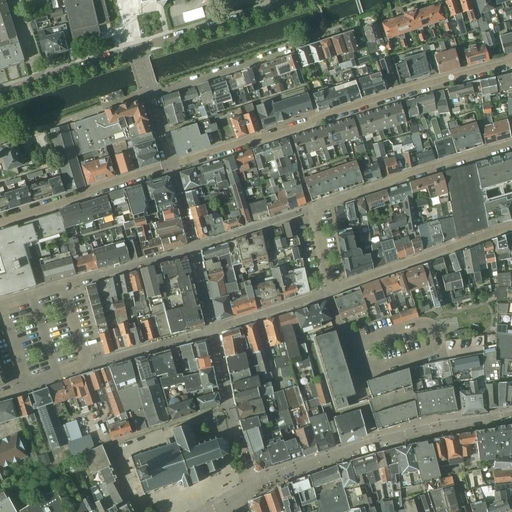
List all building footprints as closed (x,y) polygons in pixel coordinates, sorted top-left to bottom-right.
[(98,19),(102,18),(97,0),(65,0),(75,43),(87,40),(86,34),(93,32),(91,25),(95,24),(94,20),(98,19)] [(463,25),(455,0),(450,0),(445,2),(449,17),(454,15),(457,26),(463,25)] [(476,21),(470,0),(458,0),(459,0),(463,13),(467,12),(471,22),(476,21)] [(485,49),(486,49),(492,47),(487,32),(488,31),(486,21),(489,20),(486,11),(494,9),(490,0),(476,0),(480,13),(475,14),(484,45),(485,49)] [(502,1),(505,0),(494,0),(497,9),(504,8),(502,1)] [(0,17),(9,14),(6,3),(0,4),(0,17)] [(439,4),(428,8),(433,24),(443,20),(444,25),(448,24),(446,19),(444,14),(442,15),(439,4)] [(416,11),(422,27),(429,25),(429,27),(434,26),(433,24),(428,8),(416,11)] [(63,13),(61,9),(47,12),(48,17),(63,13)] [(422,27),(416,11),(416,10),(404,14),(404,15),(410,32),(416,30),(417,31),(422,29),(422,27)] [(48,21),(46,13),(33,16),(35,24),(48,21)] [(0,17),(0,29),(13,26),(9,14),(0,17)] [(403,16),(392,20),(397,36),(398,38),(399,42),(400,42),(404,40),(403,36),(402,34),(410,32),(404,15),(403,16)] [(392,20),(382,23),(385,33),(383,33),(383,34),(382,34),(385,44),(388,43),(387,39),(397,36),(392,20)] [(375,24),(362,29),(367,43),(366,44),(369,54),(376,52),(375,47),(382,45),(375,24)] [(0,29),(0,42),(17,37),(13,26),(0,29)] [(51,28),(58,53),(67,50),(65,43),(66,42),(65,39),(69,38),(66,27),(60,29),(59,26),(51,28)] [(37,32),(41,46),(44,45),(45,48),(46,48),(48,56),(58,53),(51,28),(37,32)] [(341,35),(348,57),(352,56),(352,54),(358,52),(355,41),(359,39),(357,31),(353,32),(352,31),(341,35)] [(417,36),(420,43),(426,41),(423,34),(417,36)] [(511,52),(507,34),(499,36),(504,56),(511,53),(511,52)] [(348,57),(341,35),(330,38),(336,57),(347,54),(348,57)] [(0,68),(24,61),(17,37),(0,42),(0,68)] [(339,68),(336,57),(330,38),(318,42),(324,61),(331,58),(331,61),(332,61),(334,66),(335,66),(335,69),(339,68)] [(324,61),(318,42),(307,46),(313,64),(324,61)] [(384,44),(387,52),(393,50),(390,42),(384,44)] [(489,61),(486,49),(485,49),(484,45),(475,47),(474,44),(468,46),(467,49),(463,50),(468,66),(489,61)] [(301,68),(313,64),(307,46),(296,50),(301,68)] [(445,53),(450,71),(460,69),(455,50),(447,52),(445,47),(441,48),(442,53),(445,53)] [(445,53),(442,53),(434,55),(440,74),(450,71),(445,53)] [(294,54),(285,57),(292,77),(295,87),(300,86),(295,71),(299,69),(295,54),(294,54)] [(400,81),(430,72),(428,66),(425,54),(404,60),(405,63),(395,65),(400,81)] [(276,60),(273,61),(279,76),(280,81),(292,77),(285,57),(276,60)] [(359,66),(356,57),(350,59),(352,68),(359,66)] [(388,57),(378,60),(383,75),(393,72),(388,57)] [(273,61),(268,63),(272,77),(272,78),(279,76),(273,61)] [(268,63),(259,66),(266,87),(275,84),(272,78),(272,77),(268,63)] [(259,66),(251,69),(258,90),(266,87),(259,66)] [(251,68),(241,72),(246,87),(248,94),(258,91),(258,90),(251,69),(251,68)] [(241,72),(232,75),(239,96),(244,94),(242,88),(246,87),(241,72)] [(370,74),(368,75),(375,94),(377,93),(384,91),(379,74),(374,75),(373,73),(370,74)] [(508,99),(511,99),(511,98),(511,96),(510,73),(497,77),(501,95),(507,93),(508,99)] [(231,75),(224,78),(229,92),(232,91),(234,98),(237,96),(239,96),(232,75),(231,75)] [(364,78),(359,80),(363,95),(364,97),(375,94),(368,75),(366,75),(363,76),(364,78)] [(223,78),(208,83),(217,112),(235,106),(234,102),(232,103),(231,100),(229,92),(224,78),(223,78)] [(492,78),(487,79),(489,96),(498,94),(495,78),(492,78)] [(484,101),(489,99),(487,79),(480,81),(481,93),(484,101)] [(343,83),(349,102),(360,99),(355,82),(348,84),(348,81),(343,83)] [(481,93),(480,81),(447,90),(449,100),(463,98),(463,96),(481,93)] [(208,83),(197,87),(204,106),(208,105),(211,114),(217,112),(208,83)] [(349,102),(343,83),(339,84),(339,86),(333,88),(339,105),(349,102)] [(282,84),(275,86),(277,94),(284,92),(282,84)] [(339,105),(333,88),(327,90),(327,88),(323,89),(329,109),(339,105)] [(318,112),(329,109),(323,89),(318,91),(319,93),(313,95),(318,110),(318,112)] [(163,107),(180,102),(197,97),(195,90),(179,95),(178,92),(161,97),(163,107)] [(434,93),(436,101),(446,100),(443,90),(434,93)] [(414,98),(413,99),(416,108),(420,108),(421,114),(418,115),(419,119),(421,118),(423,129),(427,129),(424,118),(423,114),(435,111),(432,93),(422,96),(414,98)] [(312,111),(311,109),(306,94),(272,105),(271,102),(255,107),(261,124),(263,128),(265,127),(277,123),(278,123),(287,120),(287,119),(288,119),(293,117),(293,118),(294,117),(298,115),(299,116),(300,116),(299,115),(304,113),(304,114),(305,114),(305,113),(310,112),(311,112),(310,111),(312,111)] [(418,115),(421,114),(420,108),(416,108),(413,99),(406,101),(408,118),(418,116),(418,115)] [(125,140),(130,138),(151,132),(147,121),(147,120),(142,103),(138,101),(129,104),(104,112),(105,113),(74,123),(76,131),(83,154),(91,151),(105,147),(125,140)] [(166,116),(192,109),(195,108),(202,106),(201,101),(193,103),(194,106),(192,105),(182,108),(180,102),(163,107),(166,116)] [(400,102),(391,105),(397,125),(399,125),(406,122),(400,102)] [(246,116),(242,117),(248,134),(260,130),(260,129),(254,113),(251,104),(243,106),(246,116)] [(395,126),(397,125),(391,105),(382,108),(389,128),(395,126)] [(197,108),(200,118),(206,116),(203,106),(197,108)] [(449,113),(447,106),(437,107),(438,115),(449,113)] [(382,108),(374,111),(380,131),(382,130),(389,128),(382,108)] [(194,115),(192,109),(166,116),(169,126),(171,126),(186,121),(185,117),(194,115)] [(374,111),(365,113),(371,133),(378,131),(380,131),(374,111)] [(359,126),(356,127),(359,137),(362,136),(371,133),(365,113),(356,116),(359,126)] [(493,124),(496,142),(510,138),(507,118),(505,114),(491,118),(491,117),(493,124)] [(352,117),(344,120),(350,140),(359,137),(356,127),(359,126),(356,116),(352,117)] [(235,138),(248,134),(242,117),(230,121),(235,136),(235,138)] [(485,145),(496,142),(493,124),(491,117),(487,118),(488,125),(483,127),(484,134),(483,135),(485,145)] [(344,120),(335,123),(341,143),(343,142),(350,140),(344,120)] [(205,134),(216,130),(214,124),(209,126),(207,121),(170,132),(176,154),(177,154),(179,155),(180,156),(187,154),(188,154),(210,146),(205,134)] [(332,146),(339,144),(341,143),(335,123),(326,126),(332,146)] [(472,127),(449,134),(450,136),(450,137),(455,154),(483,146),(476,123),(472,124),(472,127)] [(442,139),(440,132),(437,124),(432,125),(436,140),(434,141),(438,158),(438,159),(446,157),(442,139)] [(409,126),(411,135),(418,133),(417,125),(409,126)] [(83,154),(76,131),(68,134),(66,126),(51,130),(62,171),(68,191),(84,186),(75,157),(83,154)] [(326,126),(318,128),(324,149),(326,148),(332,146),(326,126)] [(316,151),(322,149),(324,149),(318,128),(309,131),(316,151)] [(450,136),(449,134),(448,130),(440,132),(442,139),(446,157),(455,154),(450,137),(450,136)] [(309,131),(301,134),(307,154),(309,153),(316,151),(309,131)] [(151,132),(130,138),(133,147),(153,140),(151,132)] [(418,133),(411,135),(413,144),(413,146),(414,145),(416,154),(415,154),(418,164),(419,166),(435,161),(434,159),(431,149),(430,149),(428,141),(420,143),(418,133)] [(298,157),(305,154),(307,154),(301,134),(292,136),(298,157)] [(128,151),(128,152),(130,160),(131,159),(137,158),(157,152),(153,140),(133,147),(130,138),(125,140),(129,150),(128,151)] [(279,141),(284,157),(288,171),(292,170),(291,165),(289,160),(288,161),(287,156),(292,154),(288,138),(279,141)] [(278,159),(284,157),(279,141),(270,144),(275,160),(278,172),(282,171),(278,159)] [(21,164),(27,162),(25,154),(20,155),(15,142),(0,146),(0,164),(1,164),(3,172),(6,172),(8,178),(18,174),(16,169),(22,166),(21,164)] [(371,142),(363,145),(365,152),(373,150),(372,144),(371,142)] [(372,144),(373,150),(375,158),(383,156),(379,143),(372,144)] [(269,144),(262,147),(269,170),(272,169),(270,162),(275,160),(270,144),(269,144)] [(401,145),(393,147),(395,160),(404,159),(405,168),(406,170),(415,167),(414,165),(412,155),(415,154),(416,154),(414,145),(413,146),(413,144),(409,145),(402,147),(401,145)] [(357,154),(365,152),(363,145),(356,147),(353,148),(355,153),(357,153),(357,154)] [(91,151),(94,162),(82,166),(87,185),(114,177),(105,147),(91,151)] [(260,147),(252,150),(260,174),(269,171),(269,170),(262,147),(260,147)] [(251,150),(235,156),(239,169),(240,171),(249,168),(256,165),(251,150)] [(135,170),(131,159),(130,160),(128,152),(122,153),(128,172),(135,170)] [(131,159),(135,170),(160,162),(157,152),(137,158),(131,159)] [(121,174),(128,172),(122,153),(116,156),(120,173),(121,174)] [(398,172),(397,170),(394,158),(395,158),(394,154),(387,156),(389,160),(383,162),(387,173),(387,175),(398,172)] [(496,157),(503,186),(511,184),(505,155),(496,157)] [(230,185),(239,181),(236,170),(239,169),(235,156),(222,160),(230,185)] [(366,156),(361,157),(362,163),(361,163),(362,168),(365,181),(365,183),(373,181),(368,161),(366,156)] [(499,187),(501,187),(503,186),(496,157),(487,159),(495,188),(499,187)] [(368,161),(373,181),(381,178),(380,176),(375,159),(368,161)] [(475,164),(481,192),(485,191),(495,188),(487,159),(475,164)] [(211,163),(217,185),(218,190),(228,188),(224,176),(221,162),(220,160),(211,163)] [(352,165),(305,182),(312,202),(363,183),(356,161),(351,163),(352,165)] [(208,188),(217,185),(211,163),(202,166),(206,183),(208,188)] [(292,170),(288,171),(288,173),(288,174),(292,173),(297,171),(297,163),(291,165),(292,170)] [(488,227),(481,192),(475,164),(445,172),(451,201),(450,202),(453,218),(444,219),(441,204),(435,206),(438,220),(444,242),(467,235),(467,233),(488,227)] [(206,183),(202,166),(194,168),(179,173),(184,190),(206,183)] [(292,173),(288,174),(290,182),(298,207),(299,206),(306,204),(300,185),(296,186),(292,173)] [(433,176),(439,196),(448,193),(442,173),(433,176)] [(430,199),(439,196),(433,176),(419,180),(422,190),(427,188),(430,199)] [(48,181),(52,196),(64,192),(60,177),(48,181)] [(153,200),(173,193),(169,179),(167,177),(144,183),(140,185),(123,190),(128,205),(130,212),(132,220),(146,217),(147,216),(146,211),(148,207),(146,202),(153,200)] [(415,192),(422,190),(419,180),(412,182),(415,192)] [(37,184),(42,199),(52,196),(48,181),(37,184)] [(230,185),(238,210),(243,226),(252,223),(239,181),(230,185)] [(290,182),(282,184),(284,188),(285,191),(287,197),(286,197),(290,210),(291,209),(298,207),(290,182)] [(408,226),(410,232),(418,229),(418,228),(413,202),(409,183),(386,191),(389,200),(394,212),(399,209),(397,203),(403,201),(406,214),(387,219),(392,230),(392,231),(398,229),(406,227),(408,226)] [(26,187),(31,202),(42,199),(37,184),(26,187)] [(275,187),(272,188),(275,194),(277,200),(281,213),(282,213),(290,210),(286,197),(287,197),(285,191),(284,188),(278,190),(277,186),(275,187)] [(15,191),(20,206),(31,202),(26,187),(15,191)] [(511,220),(511,191),(504,195),(501,187),(499,187),(501,195),(487,199),(486,195),(485,191),(481,192),(488,227),(511,220)] [(495,188),(485,191),(486,195),(487,199),(501,195),(499,187),(495,188)] [(189,209),(201,206),(204,205),(211,203),(209,194),(202,196),(201,191),(203,191),(203,188),(185,193),(189,209)] [(271,195),(264,198),(265,200),(270,217),(271,217),(281,213),(277,200),(275,194),(272,188),(269,189),(270,191),(271,195)] [(123,190),(109,194),(109,195),(108,196),(112,210),(119,208),(120,214),(130,212),(128,205),(123,190)] [(226,190),(219,192),(221,200),(228,199),(226,190)] [(4,194),(9,209),(20,206),(15,191),(4,194)] [(383,202),(389,200),(386,191),(365,197),(370,211),(368,214),(370,218),(378,216),(375,209),(385,206),(383,202)] [(219,192),(209,194),(211,203),(221,200),(219,192)] [(157,212),(177,206),(174,194),(173,193),(153,200),(157,212)] [(0,195),(0,211),(9,209),(4,194),(0,195)] [(107,196),(97,199),(103,218),(113,214),(107,196)] [(357,218),(357,219),(362,218),(364,226),(368,225),(363,198),(353,201),(357,218)] [(103,218),(97,199),(87,202),(93,221),(103,218)] [(265,200),(249,204),(254,222),(270,217),(265,200)] [(352,221),(357,220),(357,219),(357,218),(353,201),(345,204),(348,221),(348,222),(349,226),(353,225),(352,221)] [(93,221),(87,202),(79,205),(79,204),(78,204),(84,223),(93,221)] [(84,223),(78,204),(68,207),(74,225),(83,223),(83,224),(84,223)] [(343,223),(348,222),(348,221),(345,204),(337,207),(337,213),(335,213),(337,228),(344,226),(343,223)] [(192,220),(193,220),(211,214),(214,213),(213,208),(206,210),(204,205),(201,206),(189,209),(192,220)] [(179,214),(177,206),(157,212),(159,219),(179,214)] [(74,225),(68,207),(59,210),(60,211),(61,211),(65,226),(65,228),(74,225)] [(243,226),(238,210),(230,213),(230,215),(223,217),(224,221),(222,222),(225,231),(243,226)] [(23,223),(28,244),(33,242),(38,258),(50,255),(48,249),(41,251),(38,241),(66,232),(65,226),(61,211),(23,223)] [(211,214),(193,220),(198,238),(200,240),(225,231),(222,222),(221,218),(213,221),(211,214)] [(132,220),(134,228),(148,225),(151,224),(148,215),(147,216),(146,217),(132,220)] [(156,223),(158,229),(158,231),(166,229),(167,236),(183,232),(179,216),(156,223)] [(118,225),(123,224),(124,223),(122,217),(116,218),(118,225)] [(443,242),(444,242),(438,220),(423,226),(429,248),(444,243),(443,242)] [(286,234),(287,239),(290,238),(297,236),(293,222),(283,224),(284,228),(286,234)] [(0,297),(37,286),(24,245),(28,244),(23,223),(0,230),(0,256),(6,274),(0,275),(0,297)] [(154,239),(152,231),(150,232),(148,225),(134,228),(143,255),(143,257),(158,253),(155,241),(153,242),(152,239),(154,239)] [(406,227),(400,229),(401,231),(401,235),(402,240),(404,250),(405,257),(414,254),(412,241),(410,241),(409,237),(409,232),(410,232),(408,226),(406,227)] [(418,228),(418,229),(421,238),(420,239),(422,250),(429,248),(423,226),(418,228)] [(280,228),(268,232),(270,238),(282,234),(280,228)] [(155,241),(158,253),(184,246),(186,244),(183,232),(167,236),(166,229),(158,231),(158,229),(152,231),(154,239),(152,239),(153,242),(155,241)] [(398,229),(392,231),(394,237),(395,242),(397,259),(405,257),(404,250),(402,240),(401,235),(401,231),(400,229),(398,229)] [(418,229),(410,232),(409,232),(409,237),(410,241),(412,241),(414,254),(422,250),(420,239),(421,238),(418,229)] [(382,250),(385,264),(398,260),(397,259),(395,242),(394,237),(392,231),(392,230),(387,231),(390,241),(383,243),(384,249),(382,250)] [(236,240),(240,263),(241,267),(252,264),(251,261),(256,260),(257,263),(268,260),(263,242),(261,231),(236,240)] [(352,233),(337,236),(340,253),(341,253),(342,259),(342,260),(346,278),(373,268),(371,255),(370,255),(370,254),(356,257),(354,250),(356,249),(352,233)] [(130,234),(126,235),(127,241),(132,258),(133,259),(141,257),(140,255),(134,234),(130,234)] [(278,251),(281,250),(289,248),(287,239),(286,234),(274,238),(278,251)] [(359,236),(360,243),(370,241),(369,234),(359,236)] [(511,243),(510,234),(501,237),(504,260),(511,258),(511,256),(511,250),(511,243)] [(293,260),(294,262),(297,262),(298,269),(304,268),(303,260),(302,255),(300,248),(301,248),(300,247),(298,238),(297,238),(297,236),(290,238),(287,239),(289,248),(281,250),(282,252),(291,249),(293,260)] [(501,237),(491,240),(492,241),(494,255),(495,262),(504,260),(501,237)] [(201,251),(204,264),(230,256),(232,265),(240,263),(236,240),(227,243),(201,251)] [(125,241),(114,244),(119,263),(130,260),(125,241)] [(492,241),(483,244),(487,263),(491,263),(492,273),(497,272),(495,262),(494,255),(492,241)] [(373,268),(385,264),(382,250),(384,249),(383,243),(373,245),(374,254),(371,255),(373,268)] [(87,272),(82,255),(76,256),(73,248),(75,247),(74,244),(69,245),(71,251),(77,275),(87,272)] [(84,244),(80,246),(81,248),(82,255),(87,272),(98,269),(91,245),(85,247),(84,244)] [(114,244),(103,246),(109,266),(119,263),(114,244)] [(487,263),(483,244),(482,244),(475,246),(478,265),(487,263)] [(98,269),(109,266),(103,246),(93,249),(98,269)] [(464,263),(466,273),(466,274),(467,274),(468,285),(481,282),(478,265),(475,246),(475,247),(474,247),(463,251),(462,251),(463,252),(464,263)] [(77,275),(71,251),(39,260),(45,284),(77,275)] [(460,252),(449,256),(454,272),(459,271),(459,273),(460,276),(462,286),(468,285),(465,269),(460,252)] [(206,275),(222,269),(232,267),(232,265),(230,256),(204,264),(206,275)] [(284,257),(284,260),(286,265),(282,266),(290,298),(298,295),(296,283),(296,282),(294,277),(293,270),(288,272),(286,267),(291,265),(289,256),(284,257)] [(160,265),(153,267),(158,286),(157,286),(160,297),(161,302),(164,315),(168,335),(171,334),(171,335),(172,335),(172,334),(185,331),(186,331),(204,326),(199,303),(198,303),(191,275),(190,273),(191,273),(187,257),(160,264),(160,265)] [(431,262),(437,282),(441,280),(440,274),(442,274),(440,270),(445,268),(443,258),(431,262)] [(286,265),(284,260),(277,262),(278,268),(271,270),(274,283),(275,289),(278,288),(281,301),(290,298),(282,266),(286,265)] [(422,265),(428,286),(433,303),(435,308),(444,306),(437,282),(431,262),(422,265)] [(428,286),(422,265),(422,266),(413,268),(419,288),(428,286)] [(153,267),(140,270),(140,272),(147,293),(148,300),(152,318),(152,321),(157,338),(159,338),(168,335),(164,315),(161,302),(160,297),(157,286),(158,286),(153,267)] [(224,279),(208,282),(216,319),(218,321),(219,321),(219,320),(224,319),(232,317),(228,297),(238,294),(234,277),(232,267),(222,269),(224,279)] [(296,283),(298,295),(309,292),(304,268),(298,269),(293,270),(294,277),(296,282),(296,283)] [(413,268),(403,272),(410,291),(419,288),(413,268)] [(224,279),(222,269),(206,275),(208,282),(224,279)] [(138,271),(128,274),(129,280),(132,292),(132,293),(143,290),(139,273),(138,271)] [(396,274),(402,293),(403,299),(411,296),(410,291),(405,276),(403,272),(396,274)] [(463,288),(462,286),(460,276),(459,273),(441,276),(445,291),(463,288)] [(497,274),(496,274),(496,276),(498,287),(503,287),(507,288),(506,273),(502,274),(497,274)] [(129,280),(128,274),(116,277),(121,296),(129,294),(130,297),(133,296),(132,293),(132,292),(129,280)] [(403,299),(402,293),(396,274),(387,277),(393,294),(396,292),(400,303),(404,301),(403,299)] [(240,275),(234,277),(238,294),(228,297),(232,317),(256,309),(250,288),(249,281),(243,283),(240,275)] [(111,304),(114,304),(113,302),(116,301),(115,297),(121,296),(116,277),(96,283),(103,312),(112,310),(111,304)] [(393,294),(387,277),(379,280),(385,299),(389,311),(393,310),(388,295),(393,294)] [(378,280),(368,284),(375,303),(377,302),(385,299),(379,280),(378,281),(378,280)] [(105,354),(113,351),(108,331),(103,312),(96,283),(86,287),(96,325),(105,354)] [(256,309),(281,301),(278,288),(275,289),(274,283),(250,288),(256,309)] [(365,306),(373,303),(375,309),(379,308),(377,302),(375,303),(368,284),(358,287),(365,306)] [(366,307),(365,306),(358,287),(332,297),(340,319),(345,318),(344,315),(366,307)] [(496,296),(496,301),(511,303),(511,288),(507,288),(503,287),(498,287),(498,288),(495,288),(496,291),(496,296)] [(122,301),(122,302),(126,317),(136,315),(136,313),(134,303),(133,296),(130,297),(131,299),(122,301)] [(470,296),(452,301),(452,304),(453,304),(471,299),(470,296)] [(140,302),(134,303),(136,313),(136,315),(137,319),(143,318),(145,322),(151,321),(150,314),(148,308),(147,308),(145,301),(141,302),(140,302)] [(511,303),(496,301),(497,313),(511,315),(511,303)] [(117,325),(118,328),(120,337),(123,336),(126,347),(135,345),(132,332),(128,326),(126,317),(122,302),(114,304),(111,304),(112,310),(114,310),(115,316),(117,325)] [(295,312),(300,329),(311,325),(313,330),(321,327),(320,322),(331,319),(325,302),(295,312)] [(414,308),(407,311),(410,320),(417,317),(414,308)] [(114,310),(112,310),(103,312),(108,331),(118,328),(117,325),(115,316),(114,310)] [(407,311),(399,313),(402,322),(410,320),(407,311)] [(278,317),(285,341),(285,342),(289,358),(291,357),(299,355),(307,353),(305,343),(297,346),(294,334),(301,332),(300,329),(295,312),(278,317)] [(391,317),(393,325),(402,322),(399,313),(390,316),(391,317)] [(511,315),(497,313),(496,333),(511,336),(511,315)] [(138,323),(137,319),(136,315),(126,317),(128,326),(138,323)] [(280,344),(285,342),(285,341),(278,317),(270,320),(279,350),(281,350),(280,344)] [(137,319),(138,323),(139,329),(142,343),(157,338),(152,321),(151,321),(145,322),(143,318),(137,319)] [(276,351),(279,350),(270,320),(263,322),(271,346),(275,345),(276,351)] [(135,345),(142,343),(139,329),(138,323),(128,326),(132,332),(135,345)] [(254,361),(255,364),(259,363),(262,373),(263,378),(264,382),(270,380),(271,385),(275,383),(274,379),(270,368),(256,324),(244,327),(252,352),(252,355),(253,358),(254,361)] [(113,351),(126,347),(123,336),(120,337),(118,328),(108,331),(113,351)] [(221,334),(222,342),(240,336),(241,338),(245,337),(242,328),(221,334)] [(335,331),(328,333),(315,337),(338,413),(349,409),(346,398),(355,395),(335,331)] [(511,347),(511,336),(496,333),(495,361),(500,361),(500,359),(510,360),(511,360),(511,353),(511,347)] [(245,340),(245,337),(241,338),(240,336),(222,342),(226,359),(240,355),(241,355),(249,353),(247,344),(243,345),(242,341),(245,340)] [(198,360),(210,357),(206,340),(194,343),(198,360)] [(281,350),(279,350),(280,357),(274,359),(276,369),(280,368),(282,379),(293,375),(289,358),(285,342),(280,344),(281,350)] [(177,347),(180,361),(186,359),(187,362),(188,362),(198,360),(194,343),(177,347)] [(180,361),(177,347),(169,349),(172,363),(180,361)] [(495,361),(495,348),(484,350),(483,362),(483,370),(487,409),(498,407),(498,384),(500,361),(495,361)] [(158,381),(161,380),(169,378),(175,376),(172,363),(169,349),(149,355),(157,378),(158,381)] [(240,363),(253,358),(252,355),(252,352),(249,353),(241,355),(240,355),(226,359),(227,366),(240,362),(240,363)] [(311,366),(307,353),(299,355),(303,368),(311,366)] [(136,361),(135,361),(142,383),(157,378),(149,355),(137,358),(136,361)] [(483,370),(483,362),(484,355),(448,360),(454,392),(457,409),(460,409),(460,411),(461,410),(461,415),(488,413),(487,409),(483,370)] [(188,371),(188,373),(200,370),(212,367),(210,357),(198,360),(188,362),(190,371),(188,371)] [(255,365),(255,364),(254,361),(253,358),(240,363),(240,362),(227,366),(229,375),(249,368),(255,365)] [(190,371),(188,362),(187,362),(186,359),(180,361),(172,363),(175,376),(182,374),(188,373),(188,371),(190,371)] [(500,361),(498,384),(498,407),(509,406),(511,386),(511,360),(510,360),(500,359),(500,361)] [(131,362),(130,360),(108,367),(119,395),(126,412),(133,433),(148,428),(145,419),(147,419),(146,413),(142,400),(141,395),(131,362)] [(408,368),(417,419),(418,418),(437,414),(437,415),(458,411),(457,409),(448,360),(424,364),(424,365),(408,368)] [(142,400),(162,393),(159,383),(161,382),(161,380),(158,381),(157,378),(142,383),(135,361),(131,362),(141,395),(142,400)] [(259,363),(255,364),(255,365),(249,368),(250,371),(255,370),(256,375),(262,373),(259,363)] [(119,395),(108,367),(99,370),(108,400),(114,418),(126,412),(119,395)] [(183,378),(183,377),(191,375),(192,379),(193,379),(194,381),(214,376),(212,367),(200,370),(188,373),(182,374),(183,378)] [(249,368),(229,375),(231,383),(252,376),(256,375),(255,370),(250,371),(249,368)] [(399,424),(417,419),(408,368),(366,381),(371,398),(367,399),(377,431),(387,428),(388,428),(399,424)] [(88,406),(108,400),(99,370),(70,379),(80,408),(88,406)] [(233,394),(260,385),(258,380),(263,378),(262,373),(256,375),(252,376),(231,383),(233,394)] [(217,388),(214,376),(194,381),(193,379),(192,379),(191,375),(183,377),(188,395),(217,388)] [(323,376),(313,379),(314,383),(318,398),(322,405),(330,403),(323,376)] [(47,387),(58,417),(67,413),(63,401),(68,400),(71,408),(75,407),(77,413),(81,412),(80,408),(70,379),(47,387)] [(314,383),(309,385),(313,400),(318,398),(314,383)] [(235,406),(264,396),(266,395),(266,394),(273,392),(271,385),(265,386),(264,384),(260,385),(233,394),(235,405),(235,406)] [(294,387),(283,391),(288,408),(303,404),(301,397),(297,386),(294,387)] [(47,387),(31,393),(35,404),(32,405),(34,408),(34,409),(37,408),(52,450),(68,445),(58,417),(47,387)] [(273,394),(277,412),(288,408),(283,391),(273,394)] [(162,393),(142,400),(146,413),(147,419),(145,419),(148,428),(170,421),(162,393)] [(218,393),(197,398),(201,411),(203,410),(218,406),(220,402),(218,393)] [(34,408),(32,405),(29,398),(28,394),(15,398),(15,400),(21,418),(27,416),(29,423),(37,421),(32,409),(34,408)] [(265,399),(264,396),(235,406),(240,422),(267,414),(263,399),(265,399)] [(303,404),(319,451),(334,446),(322,405),(318,398),(313,400),(303,404)] [(0,423),(18,418),(12,401),(12,399),(0,402),(0,423)] [(194,399),(169,407),(173,420),(198,412),(194,399)] [(294,429),(303,456),(319,451),(303,404),(288,408),(294,429)] [(294,429),(288,408),(277,412),(273,413),(276,422),(276,423),(277,423),(276,420),(282,418),(284,424),(278,426),(280,431),(281,433),(294,429)] [(333,419),(341,444),(366,435),(358,411),(333,419)] [(126,412),(114,418),(108,421),(114,439),(133,433),(126,412)] [(267,414),(240,422),(240,424),(241,426),(241,428),(242,430),(242,431),(260,426),(260,424),(266,422),(268,427),(272,426),(271,423),(276,422),(273,413),(267,414)] [(77,422),(67,425),(73,441),(84,438),(77,422)] [(250,454),(267,448),(266,445),(262,429),(268,427),(266,422),(260,424),(260,426),(242,431),(244,437),(246,442),(250,454)] [(203,472),(207,471),(207,472),(206,474),(208,475),(208,473),(220,470),(221,471),(222,469),(220,468),(217,459),(220,457),(221,459),(223,459),(222,457),(225,454),(227,455),(228,454),(226,453),(227,449),(230,449),(230,447),(227,447),(226,443),(228,441),(227,440),(225,441),(221,439),(222,437),(221,436),(220,438),(216,439),(215,436),(213,437),(214,439),(210,440),(209,438),(208,439),(209,441),(205,442),(204,440),(202,441),(203,443),(199,444),(199,442),(197,443),(198,445),(196,446),(188,424),(171,429),(175,443),(173,444),(171,439),(166,441),(166,444),(166,446),(159,448),(158,446),(157,447),(158,449),(150,451),(149,449),(148,450),(148,452),(141,454),(140,452),(139,453),(139,455),(132,457),(131,455),(130,456),(130,458),(129,458),(129,460),(131,459),(134,468),(129,470),(130,472),(135,471),(139,480),(134,482),(135,485),(140,483),(144,495),(146,495),(145,493),(153,491),(153,492),(154,492),(154,490),(162,487),(162,489),(163,489),(163,487),(171,485),(171,486),(173,486),(172,484),(177,483),(177,484),(179,485),(181,484),(181,482),(183,489),(193,486),(192,483),(205,479),(203,472)] [(505,438),(505,426),(496,426),(497,428),(475,431),(475,432),(479,462),(494,460),(495,454),(503,455),(503,450),(503,448),(509,448),(510,438),(505,438)] [(294,429),(281,433),(290,460),(303,456),(294,429)] [(280,431),(265,437),(266,442),(269,441),(270,444),(266,445),(267,448),(271,466),(290,460),(281,433),(280,431)] [(458,435),(462,457),(471,455),(472,464),(475,463),(476,467),(480,466),(479,462),(475,432),(458,435)] [(0,481),(7,478),(3,468),(27,457),(17,434),(0,440),(0,481)] [(463,462),(462,457),(458,435),(444,437),(449,460),(450,465),(463,462)] [(449,460),(444,437),(431,440),(437,467),(450,465),(449,460)] [(412,444),(421,483),(423,494),(426,493),(442,488),(440,479),(437,467),(431,440),(426,441),(416,443),(412,444)] [(400,487),(421,483),(412,444),(394,449),(398,475),(399,484),(400,487)] [(92,475),(111,466),(105,452),(102,445),(83,454),(92,475)] [(258,471),(271,466),(267,448),(250,454),(255,470),(258,471)] [(503,450),(503,455),(511,456),(511,448),(509,448),(503,448),(503,450)] [(400,492),(400,487),(399,484),(398,475),(394,449),(383,451),(386,467),(388,466),(391,493),(392,492),(394,508),(402,507),(400,492)] [(381,502),(384,501),(392,500),(391,493),(388,466),(386,467),(383,451),(375,454),(381,502)] [(48,454),(39,457),(43,466),(51,463),(48,454)] [(382,511),(380,504),(384,503),(384,501),(381,502),(375,454),(361,458),(364,473),(367,481),(369,485),(376,511),(382,511)] [(495,454),(494,460),(493,469),(500,470),(500,472),(511,470),(511,456),(503,455),(495,454)] [(361,458),(351,461),(356,484),(361,506),(362,511),(375,511),(370,493),(367,485),(369,485),(367,481),(364,473),(361,458)] [(345,500),(346,508),(347,510),(361,506),(356,484),(351,461),(337,465),(342,487),(345,500)] [(309,475),(312,486),(317,497),(315,498),(317,507),(318,511),(347,511),(347,510),(346,508),(345,500),(342,487),(337,465),(309,475)] [(111,466),(92,475),(95,482),(102,479),(114,473),(111,466)] [(511,484),(511,477),(511,470),(500,472),(493,472),(493,480),(483,481),(484,487),(491,486),(494,486),(511,484)] [(105,486),(117,480),(116,478),(114,473),(102,479),(105,486)] [(308,476),(295,480),(299,491),(306,511),(317,507),(315,498),(317,497),(312,486),(309,475),(308,476)] [(442,488),(453,485),(451,477),(440,479),(442,488)] [(113,501),(125,495),(119,484),(117,480),(105,486),(113,501)] [(299,491),(295,480),(294,481),(289,483),(292,493),(295,501),(299,511),(318,511),(317,507),(306,511),(299,491)] [(299,511),(295,501),(292,493),(289,483),(277,488),(287,511),(285,511),(299,511)] [(498,492),(511,490),(511,489),(511,484),(494,486),(491,486),(491,489),(494,489),(495,492),(498,492)] [(459,511),(458,508),(457,505),(453,485),(442,488),(426,493),(432,509),(433,511),(439,511),(445,510),(446,511),(459,511)] [(509,509),(511,490),(498,492),(495,492),(494,489),(491,489),(491,486),(484,487),(480,488),(486,511),(504,511),(509,510),(509,509)] [(486,511),(480,488),(467,491),(464,492),(468,505),(470,505),(471,511),(486,511)] [(271,504),(273,508),(274,511),(283,508),(275,489),(262,496),(266,505),(271,504)] [(67,511),(55,490),(19,511),(67,511)] [(7,491),(4,492),(0,494),(0,504),(12,498),(11,498),(7,491)] [(426,493),(423,494),(418,495),(424,511),(433,511),(432,509),(426,493)] [(128,502),(125,495),(113,501),(115,506),(116,508),(128,502)] [(84,511),(96,511),(89,496),(84,498),(85,500),(90,509),(84,511)] [(266,505),(262,496),(248,502),(251,511),(264,511),(273,508),(271,504),(266,505)] [(0,504),(0,511),(18,511),(12,498),(0,504)] [(69,508),(70,511),(84,511),(90,509),(85,500),(69,508)] [(108,511),(108,510),(103,500),(95,503),(98,511),(108,511)] [(384,501),(384,503),(380,504),(382,511),(393,511),(392,500),(384,501)] [(416,511),(413,500),(403,503),(405,510),(405,511),(416,511)] [(108,511),(133,511),(128,502),(116,508),(115,506),(108,510),(108,511)]
